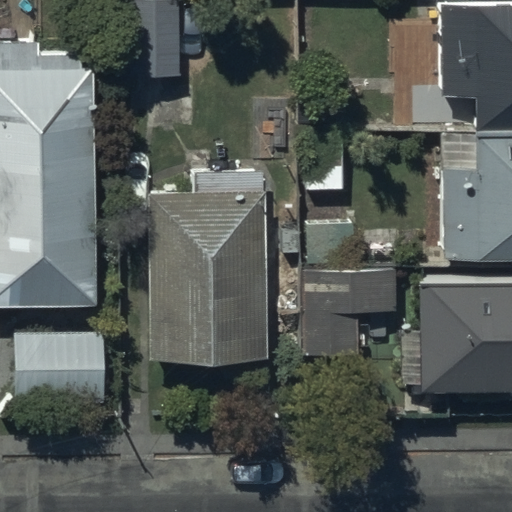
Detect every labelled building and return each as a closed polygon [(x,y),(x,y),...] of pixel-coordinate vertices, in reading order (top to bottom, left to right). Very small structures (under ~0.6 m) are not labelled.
[(170,70),(170,0),(127,0),(128,70),(170,70)] [(511,1),(438,2),(438,93),(472,93),(473,129),(511,128),(511,1)] [(0,304),(95,304),(92,49),(34,50),(34,38),(0,37),(0,304)] [(342,124),(295,125),(296,181),(342,180),(342,124)] [(439,165),(439,256),(511,255),(511,128),(473,129),(473,165),(439,165)] [(264,354),(262,169),(193,170),(193,190),(147,191),(150,356),(264,354)] [(396,308),(395,266),(302,267),(303,353),(352,353),(352,309),(396,308)] [(511,280),(417,281),(419,391),(511,390),(511,280)] [(100,332),(13,332),(13,401),(100,401),(100,332)]
